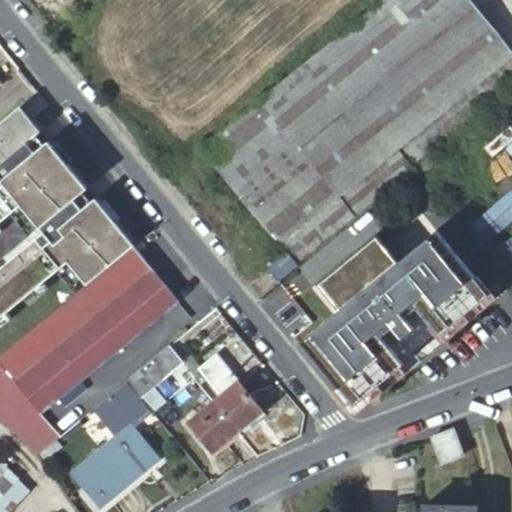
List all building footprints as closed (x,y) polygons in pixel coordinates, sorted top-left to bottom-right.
[(278,280),(413,168),(409,164),(511,79),(511,52),(469,0),(380,0),(181,162),(278,280)] [(20,106),(0,122),(0,221),(10,213),(33,240),(0,266),(0,316),(45,279),(57,270),(75,293),(134,246),(95,198),(59,227),(51,218),(87,188),(48,141),(12,170),(4,160),(40,131),(20,106)] [(48,141),(40,131),(4,160),(12,170),(48,141)] [(87,188),(51,218),(59,227),(95,198),(87,188)] [(299,341),(353,405),(402,364),(375,332),(386,323),(399,340),(414,328),(400,311),(410,303),(437,335),(488,293),(435,229),(396,261),(374,234),(314,283),(337,310),(299,341)] [(178,300),(134,246),(120,257),(77,293),(76,293),(64,303),(58,308),(0,355),(0,417),(24,440),(37,454),(60,435),(39,414),(178,300)] [(45,279),(64,303),(76,293),(75,293),(57,270),(45,279)] [(170,346),(126,381),(139,397),(183,362),(170,346)] [(212,455),(266,409),(219,353),(201,368),(223,394),(186,425),(212,455)] [(126,381),(93,408),(115,434),(129,422),(131,424),(149,409),(143,402),(139,397),(126,381)] [(149,409),(152,412),(162,404),(154,394),(143,402),(149,409)] [(116,482),(153,452),(131,424),(129,422),(115,434),(71,471),(98,504),(120,486),(116,482)] [(463,455),(453,428),(431,436),(441,463),(463,455)] [(157,456),(153,452),(116,482),(120,486),(157,456)] [(0,463),(0,492),(16,476),(2,462),(0,463)] [(0,511),(7,511),(30,489),(16,476),(0,492),(0,511)]
